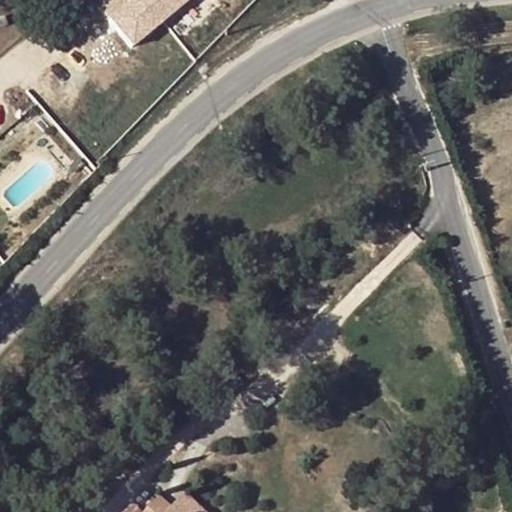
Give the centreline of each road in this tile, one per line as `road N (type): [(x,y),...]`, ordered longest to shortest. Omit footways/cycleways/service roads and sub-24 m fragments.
road 1 (secondary): [(373,14),(235,92),(117,190),(0,317)]
road 2 (unclassified): [(511,372),(410,89),(373,14)]
